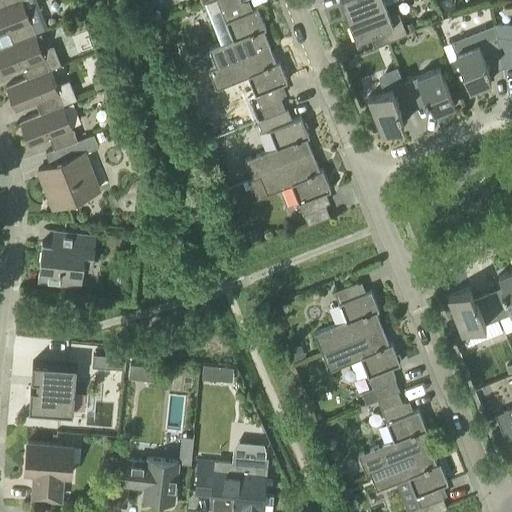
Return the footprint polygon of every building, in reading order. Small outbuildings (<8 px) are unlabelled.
[(0,34),(8,32),(12,42),(36,33),(22,0),(16,0),(0,6),(0,34)] [(209,48),(210,52),(203,55),(208,70),(216,66),(216,67),(269,46),(263,29),(266,28),(258,8),(249,11),(244,0),(243,0),(241,1),(241,0),(217,0),(233,39),(209,48)] [(340,0),(348,19),(385,4),(383,0),(340,0)] [(385,4),(348,19),(356,40),(375,32),(380,44),(407,33),(398,13),(390,16),(385,4)] [(407,33),(416,30),(413,22),(404,26),(407,33)] [(501,64),(501,67),(502,67),(497,36),(493,22),(493,24),(450,41),(470,89),(491,81),(486,70),(487,66),(492,65),(501,64)] [(511,22),(493,22),(497,36),(502,67),(503,67),(502,64),(511,62),(511,61),(511,22)] [(26,78),(49,69),(36,33),(12,42),(0,47),(0,71),(2,75),(22,67),(26,78)] [(92,48),(88,38),(80,41),(84,51),(92,48)] [(248,76),(260,106),(264,117),(284,109),(280,98),(283,97),(278,85),(287,81),(279,61),(276,62),(269,46),(216,67),(216,66),(208,70),(216,89),(248,76)] [(433,112),(454,104),(440,68),(404,82),(414,108),(415,107),(413,104),(425,99),(429,101),(429,102),(433,112)] [(36,102),(40,113),(63,104),(63,103),(76,98),(68,79),(55,84),(49,69),(26,78),(6,86),(16,110),(36,102)] [(106,83),(102,73),(92,77),(95,87),(106,83)] [(414,108),(404,82),(368,96),(383,133),(404,124),(399,114),(399,113),(400,110),(412,105),(414,108)] [(50,138),(54,149),(77,140),(63,104),(40,113),(20,121),(30,146),(50,138)] [(264,117),(257,120),(262,132),(269,129),(276,147),(245,160),(252,178),(247,180),(247,181),(260,176),(260,175),(313,154),(306,137),(309,136),(301,116),(292,119),(287,108),(284,109),(264,117)] [(114,122),(114,109),(103,109),(103,121),(114,122)] [(215,128),(212,123),(205,123),(201,126),(201,132),(205,136),(210,136),(215,133),(215,128)] [(98,142),(106,139),(102,130),(95,133),(98,142)] [(77,140),(54,149),(45,152),(50,164),(38,169),(45,186),(50,184),(58,205),(99,189),(85,152),(99,146),(93,133),(77,140)] [(253,188),(255,193),(257,197),(267,193),(267,194),(291,184),(303,214),(326,205),(322,193),(330,190),(322,169),(319,170),(313,154),(260,175),(260,176),(247,181),(250,189),(253,188)] [(95,234),(62,230),(54,229),(53,242),(42,241),(40,258),(42,258),(40,280),(79,284),(83,256),(92,257),(95,234)] [(253,229),(248,230),(245,235),(247,241),(253,243),(258,241),(260,236),(258,231),(253,229)] [(488,292),(498,318),(511,312),(511,270),(498,276),(503,286),(488,292)] [(314,333),(321,352),(382,327),(376,311),(379,310),(370,289),(362,293),(357,281),(334,291),(346,320),(314,333)] [(473,298),(470,290),(469,288),(448,296),(462,332),(498,318),(488,292),(473,298)] [(503,330),(499,320),(492,323),(495,333),(503,330)] [(396,378),(391,367),(400,363),(398,359),(400,358),(400,357),(398,358),(392,343),(389,344),(382,327),(321,352),(329,371),(361,358),(373,388),(361,392),(366,404),(400,390),(395,379),(396,378)] [(292,361),(305,356),(301,347),(288,352),(292,361)] [(92,366),(125,369),(126,356),(93,354),(92,366)] [(73,412),(76,364),(32,361),(31,379),(37,379),(36,387),(30,386),(29,409),(73,412)] [(156,366),(130,363),(129,377),(155,380),(156,366)] [(216,379),(217,366),(204,365),(203,378),(216,379)] [(366,473),(369,472),(369,471),(430,447),(423,430),(426,429),(418,409),(409,412),(405,401),(381,410),(393,440),(358,454),(366,473)] [(511,406),(495,414),(506,440),(511,437),(511,406)] [(60,499),(62,474),(70,475),(72,444),(27,441),(25,471),(34,472),(32,497),(60,499)] [(406,510),(406,511),(432,511),(446,507),(442,498),(443,498),(439,486),(448,482),(439,462),(436,463),(430,447),(369,471),(369,472),(377,490),(408,477),(419,505),(406,510)] [(242,455),(241,473),(231,472),(232,463),(199,460),(196,492),(212,493),(211,504),(239,506),(238,511),(261,511),(271,511),(273,496),(263,495),(264,475),(266,456),(242,455)] [(147,460),(127,458),(124,485),(138,486),(138,483),(144,484),(142,497),(174,501),(179,461),(147,458),(147,460)]
